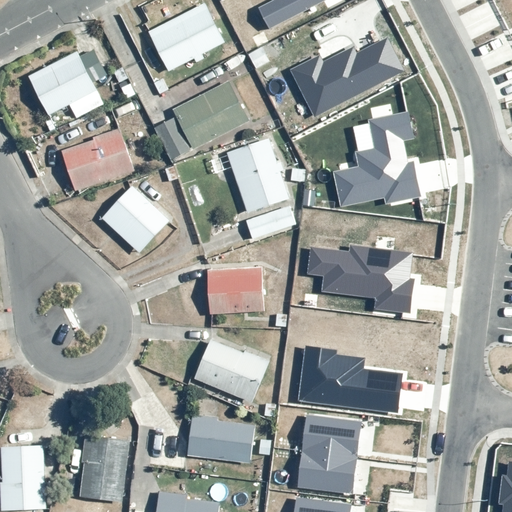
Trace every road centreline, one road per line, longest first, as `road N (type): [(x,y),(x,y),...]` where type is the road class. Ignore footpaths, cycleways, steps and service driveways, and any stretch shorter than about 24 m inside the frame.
road 1 (residential): [(88,276),(115,313),(113,349),(82,373),(45,358),(26,313),(26,224)]
road 2 (residential): [(463,403),(487,176)]
road 3 (residential): [(487,176),(479,120),(424,0)]
